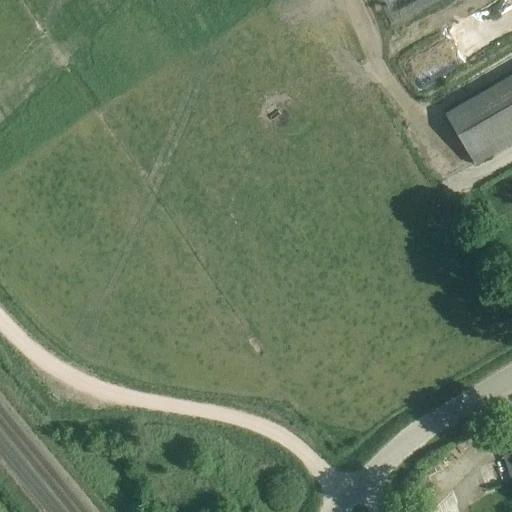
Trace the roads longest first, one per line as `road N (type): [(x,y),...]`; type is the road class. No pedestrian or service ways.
road 1 (track): [(346,500),(275,434),(71,378),(0,321)]
road 2 (unclassified): [(335,511),(415,436),(511,377)]
